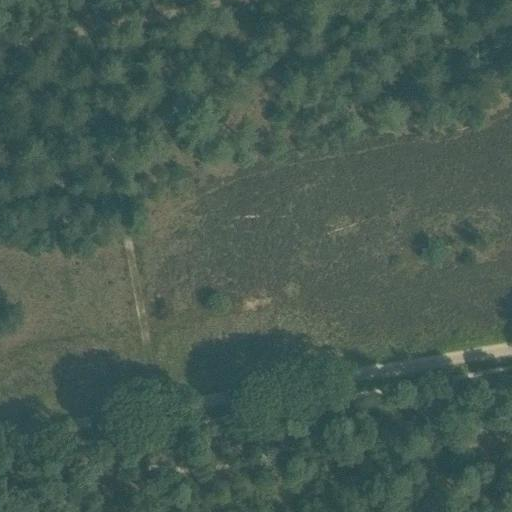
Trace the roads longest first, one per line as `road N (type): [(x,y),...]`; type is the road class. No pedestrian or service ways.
road 1 (track): [(0,441),(511,352)]
road 2 (track): [(0,33),(240,0)]
